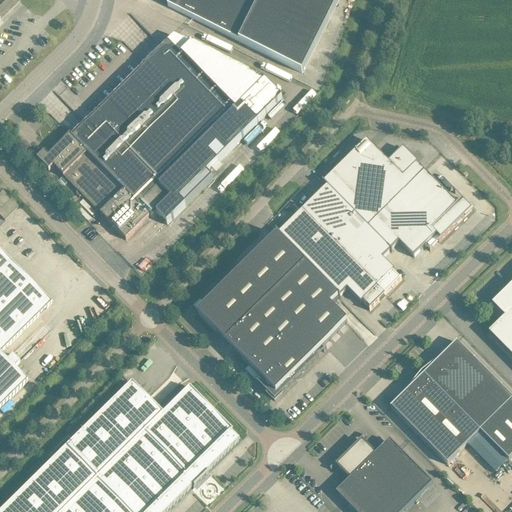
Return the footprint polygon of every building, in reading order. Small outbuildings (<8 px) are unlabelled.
[(171,0),(168,7),(303,74),(339,0),(171,0)] [(184,41),(175,37),(168,43),(166,46),(165,46),(164,46),(164,47),(164,48),(73,138),(71,136),(52,155),(49,152),(46,155),(45,153),(37,160),(49,172),(54,168),(65,179),(126,241),(151,217),(152,219),(156,215),(167,225),(172,221),(173,220),(174,219),(173,219),(186,207),(213,180),(207,174),(211,171),(218,164),(242,140),(243,140),(244,139),(244,138),(276,106),(276,107),(277,106),(278,105),(282,100),(281,99),(281,98),(280,97),(279,97),(265,83),(244,72),(245,71),(244,71),(242,70),(242,71),(215,57),(216,57),(215,56),(213,56),(186,42),(187,42),(186,41),(185,41),(184,41)] [(369,229),(425,173),(418,165),(403,150),(389,164),(367,142),(325,184),(323,183),(369,229)] [(461,199),(461,200),(462,201),(457,206),(425,173),(369,229),(392,253),(393,253),(392,252),(399,244),(414,259),(437,236),(441,240),(439,243),(439,244),(473,211),(461,199)] [(392,253),(369,229),(323,183),(327,188),(312,203),(303,212),(386,296),(402,280),(401,280),(400,281),(393,274),(395,272),(383,260),(391,252),(392,253)] [(3,191),(0,194),(0,216),(5,221),(19,207),(3,191)] [(370,312),(386,296),(303,212),(278,236),(277,235),(276,235),(340,300),(341,300),(340,299),(347,291),(362,305),(363,303),(370,310),(369,311),(370,312)] [(340,301),(340,300),(276,235),(276,236),(277,237),(198,315),(266,384),(261,388),(275,402),(319,358),(317,355),(348,325),(331,308),(339,300),(340,301)] [(0,355),(52,305),(0,252),(0,409),(27,383),(0,355)] [(511,287),(493,307),(505,319),(489,335),(511,358),(511,287)] [(436,364),(422,374),(481,433),(509,462),(511,459),(511,399),(458,345),(459,344),(458,343),(450,352),(450,351),(438,363),(437,365),(436,364)] [(399,402),(391,410),(392,410),(448,466),(481,433),(422,374),(411,388),(412,389),(411,390),(410,390),(399,401),(399,402)] [(189,388),(161,415),(131,384),(1,511),(167,511),(192,488),(193,489),(192,489),(193,490),(208,475),(207,475),(205,474),(238,442),(229,433),(232,431),(189,388)] [(376,456),(361,441),(360,440),(350,450),(351,451),(351,450),(353,452),(347,458),(345,456),(346,456),(345,455),(335,465),(351,481),(344,488),(345,489),(340,498),(353,511),(405,511),(433,485),(394,446),(384,450),(383,449),(376,456)]
